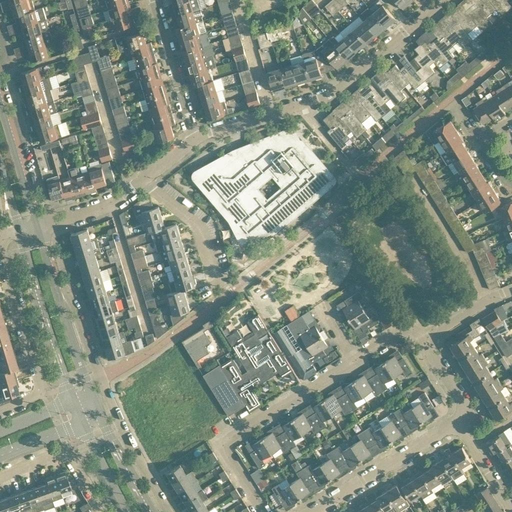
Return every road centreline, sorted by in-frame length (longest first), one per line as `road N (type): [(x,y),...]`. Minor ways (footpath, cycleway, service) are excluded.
road 1 (residential): [(263,511),(226,454),(233,435),(402,331),(424,340)]
road 2 (residential): [(195,138),(330,95),(445,0)]
road 3 (residential): [(167,511),(120,423),(74,302),(55,288)]
road 4 (tertiary): [(17,231),(73,403)]
road 5 (residential): [(17,231),(2,244),(2,257),(40,389)]
road 6 (residential): [(313,511),(454,420)]
road 7 (residential): [(195,138),(151,0)]
road 8 (residential): [(0,477),(66,453),(101,511)]
road 9 (residential): [(141,181),(202,230),(219,282)]
road 10 (tertiary): [(36,226),(0,105)]
road 11 (tertiary): [(96,406),(55,288)]
